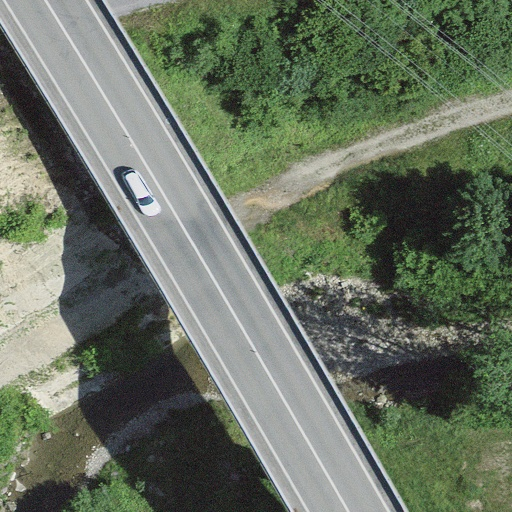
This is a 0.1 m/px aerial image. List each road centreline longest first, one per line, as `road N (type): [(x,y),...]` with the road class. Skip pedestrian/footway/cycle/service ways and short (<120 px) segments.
road 1 (trunk): [(343,511),(43,0)]
road 2 (track): [(511,99),(359,148),(242,205),(0,364)]
